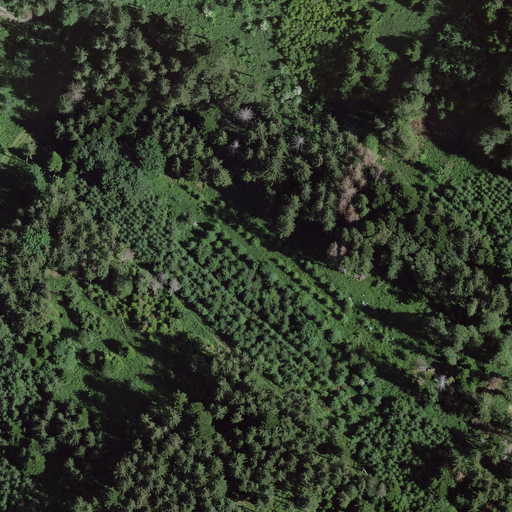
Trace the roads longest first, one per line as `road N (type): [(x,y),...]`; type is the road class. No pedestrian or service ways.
road 1 (track): [(99,15),(75,31),(0,162)]
road 2 (track): [(0,1),(99,15),(124,0)]
